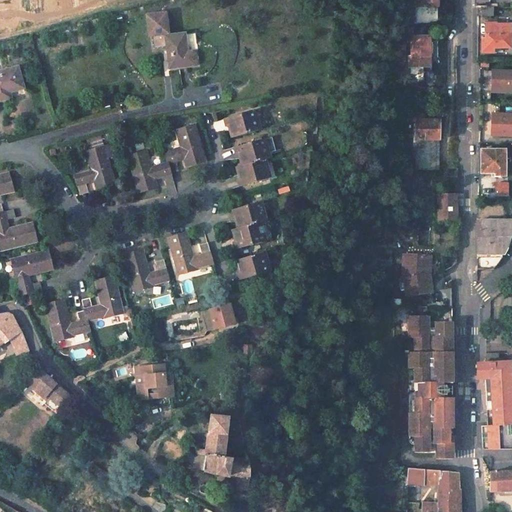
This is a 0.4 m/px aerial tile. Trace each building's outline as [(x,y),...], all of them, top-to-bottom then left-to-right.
[(438,5),(427,5),(426,17),(438,17),(438,5)] [(476,6),(476,16),(493,16),(493,6),(476,6)] [(163,10),(143,13),(147,36),(166,33),(163,10)] [(481,39),(481,53),(493,54),(493,48),(510,48),(510,33),(508,33),(509,25),(493,25),(492,24),(486,23),(485,39),(481,39)] [(185,33),(165,36),(170,68),(181,66),(192,65),(194,63),(195,62),(196,61),(196,60),(196,59),(196,58),(196,57),(195,56),(195,55),(194,54),(193,53),(192,52),(191,52),(190,51),(189,51),(187,51),(185,33)] [(431,36),(411,35),(411,56),(408,56),(408,66),(431,66),(431,36)] [(18,66),(0,71),(0,100),(6,99),(5,93),(10,92),(24,88),(18,66)] [(511,71),(493,71),(492,89),(511,90),(511,71)] [(441,93),(442,84),(427,83),(426,91),(441,93)] [(255,110),(224,119),(226,126),(229,125),(232,137),(261,129),(255,110)] [(511,115),(511,116),(492,115),(491,136),(511,136),(511,115)] [(439,119),(416,119),(416,138),(438,139),(439,139),(439,119)] [(146,151),(128,156),(138,192),(157,186),(155,178),(163,176),(166,186),(174,183),(171,172),(178,170),(175,161),(184,159),(186,166),(205,160),(194,125),(176,130),(180,147),(165,151),(168,162),(151,167),(146,151)] [(264,138),(234,147),(236,154),(238,153),(242,165),(236,167),(240,178),(237,179),(239,186),(270,178),(265,159),(270,157),(264,138)] [(438,139),(416,138),(416,168),(433,168),(437,168),(438,139)] [(91,168),(74,173),(81,195),(88,192),(86,184),(95,181),(97,189),(115,183),(105,147),(86,152),(91,168)] [(481,150),(481,173),(495,173),(495,176),(504,176),(504,150),(481,150)] [(9,172),(0,174),(0,248),(1,251),(36,242),(31,223),(9,228),(7,220),(16,218),(14,209),(3,212),(1,204),(0,204),(0,194),(13,191),(9,172)] [(458,195),(439,195),(439,219),(459,219),(458,195)] [(261,201),(231,210),(232,217),(234,216),(238,228),(232,230),(236,242),(233,242),(235,249),(267,240),(261,222),(266,220),(261,201)] [(478,240),(478,269),(493,270),(499,263),(504,254),(510,243),(511,232),(511,220),(478,220),(478,240)] [(187,233),(168,238),(178,274),(213,264),(207,243),(199,245),(202,253),(193,256),(187,233)] [(143,250),(124,255),(134,290),(170,280),(164,259),(156,261),(158,271),(149,273),(143,250)] [(48,251),(12,259),(21,295),(42,290),(40,282),(31,284),(29,275),(53,269),(48,251)] [(265,252),(236,260),(240,272),(237,273),(239,279),(270,271),(265,252)] [(406,257),(406,280),(409,281),(411,297),(432,294),(429,277),(425,278),(425,257),(406,257)] [(65,300),(46,305),(55,340),(89,331),(87,321),(123,312),(114,277),(95,281),(101,305),(92,307),(90,298),(81,300),(84,310),(75,312),(78,322),(71,323),(65,300)] [(229,304),(201,312),(206,331),(234,324),(229,304)] [(453,308),(409,305),(409,349),(416,349),(416,365),(409,365),(409,381),(416,381),(416,425),(410,426),(410,437),(416,437),(416,452),(437,452),(437,459),(453,459),(453,451),(453,308)] [(0,345),(10,339),(21,331),(11,315),(7,313),(0,314),(0,345)] [(21,331),(10,339),(13,347),(26,341),(21,331)] [(26,341),(13,347),(16,355),(29,350),(26,341)] [(511,416),(509,362),(505,362),(504,358),(498,358),(498,353),(485,353),(485,357),(485,363),(477,364),(478,379),(486,378),(487,402),(491,402),(493,426),(488,426),(481,427),(482,450),(511,449),(511,416)] [(164,364),(140,366),(140,375),(145,375),(146,384),(142,384),(136,385),(138,399),(167,396),(164,373),(164,364)] [(40,370),(27,383),(45,399),(47,396),(62,408),(70,396),(41,370),(40,370)] [(171,372),(164,373),(167,396),(173,395),(171,372)] [(62,408),(47,396),(45,399),(41,403),(57,417),(62,408)] [(229,418),(210,416),(205,449),(196,448),(195,454),(205,455),(203,471),(211,473),(210,476),(214,477),(215,473),(224,476),(223,480),(230,482),(231,475),(237,477),(236,488),(248,490),(249,479),(249,468),(247,460),(224,457),(229,418)] [(192,445),(185,444),(183,451),(190,453),(192,445)] [(120,458),(126,464),(129,462),(131,459),(125,452),(120,458)] [(205,455),(195,454),(193,469),(203,471),(205,455)] [(458,472),(409,468),(407,483),(439,484),(439,503),(423,503),(423,511),(460,511),(460,490),(458,490),(458,472)] [(511,471),(489,473),(489,493),(511,491),(511,471)]
